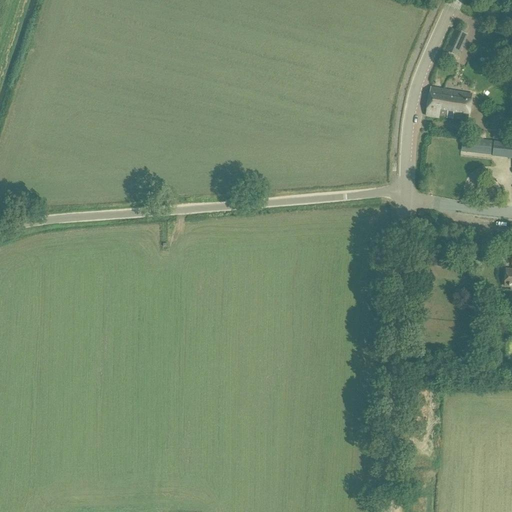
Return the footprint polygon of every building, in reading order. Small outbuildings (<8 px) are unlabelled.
[(451,41),(446,51),(457,57),(462,46),(451,41)] [(426,116),(438,118),(438,117),(468,122),(472,96),(443,91),(443,90),(431,88),(426,116)] [(489,132),(510,134),(511,122),(511,120),(503,119),(505,112),(492,110),(489,132)] [(461,153),(493,156),(492,158),(511,160),(511,143),(494,142),(494,143),(463,139),(461,153)] [(442,149),(442,158),(450,158),(451,150),(442,149)]
